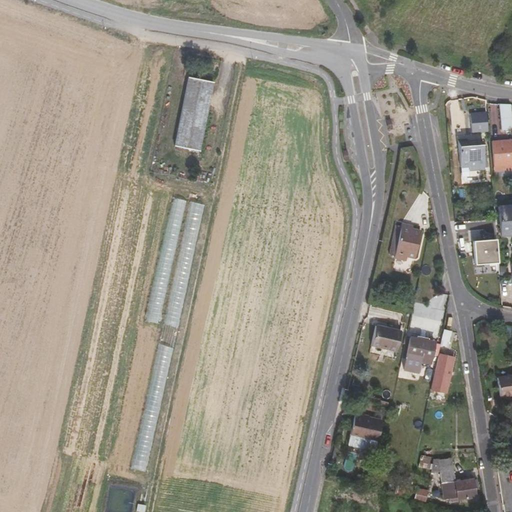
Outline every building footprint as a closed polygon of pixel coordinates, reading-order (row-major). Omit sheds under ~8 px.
[(193,147),(207,79),(183,74),(168,140),(193,147)] [(511,130),(509,104),(498,104),(501,130),(511,130)] [(487,131),(486,112),(470,113),(471,132),(487,131)] [(467,139),(458,140),(460,166),(474,165),(474,169),(484,168),(484,167),(486,167),(484,145),(483,145),(482,142),(467,143),(467,139)] [(511,170),(511,140),(492,141),(494,171),(511,170)] [(511,205),(498,206),(500,235),(511,234),(511,205)] [(396,258),(403,225),(401,224),(394,258),(396,258)] [(409,226),(403,225),(396,258),(406,261),(407,258),(415,259),(421,232),(412,230),(412,231),(408,230),(409,226)] [(496,240),(473,241),(475,265),(498,263),(496,240)] [(378,346),(382,327),(376,326),(372,345),(378,346)] [(401,332),(382,327),(378,346),(397,351),(401,332)] [(441,342),(449,344),(451,332),(444,330),(441,342)] [(433,355),(438,357),(441,345),(435,344),(435,342),(417,339),(412,360),(431,364),(433,355)] [(436,372),(450,375),(455,355),(441,352),(436,372)] [(449,380),(450,375),(436,372),(435,377),(449,380)] [(511,375),(497,378),(500,397),(511,394),(511,375)] [(351,436),(359,438),(363,416),(355,415),(350,436),(351,436)] [(359,438),(377,442),(378,442),(383,421),(363,416),(359,438)] [(353,446),(357,447),(359,438),(351,436),(350,441),(353,446)] [(359,438),(357,447),(372,450),(376,447),(377,442),(359,438)] [(451,459),(435,462),(432,473),(439,472),(443,499),(449,499),(449,501),(475,497),(474,490),(473,481),(473,479),(455,482),(451,459)] [(416,499),(426,502),(428,492),(418,490),(416,499)]
